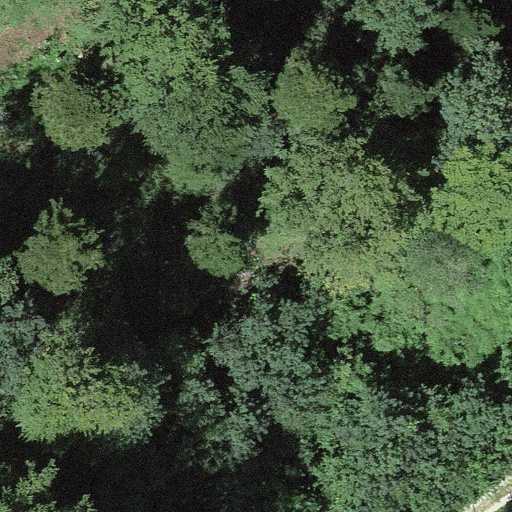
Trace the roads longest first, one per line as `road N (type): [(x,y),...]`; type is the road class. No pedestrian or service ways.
road 1 (motorway): [(0,4),(415,511)]
road 2 (motorway): [(511,165),(376,0)]
